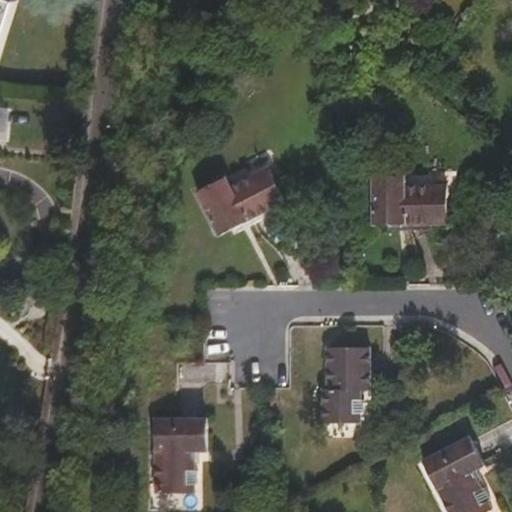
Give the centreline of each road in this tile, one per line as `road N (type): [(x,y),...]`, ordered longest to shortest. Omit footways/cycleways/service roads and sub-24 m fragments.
road 1 (residential): [(120,0),(44,511)]
road 2 (residential): [(246,330),(288,303),(437,304),(473,316),(511,365)]
